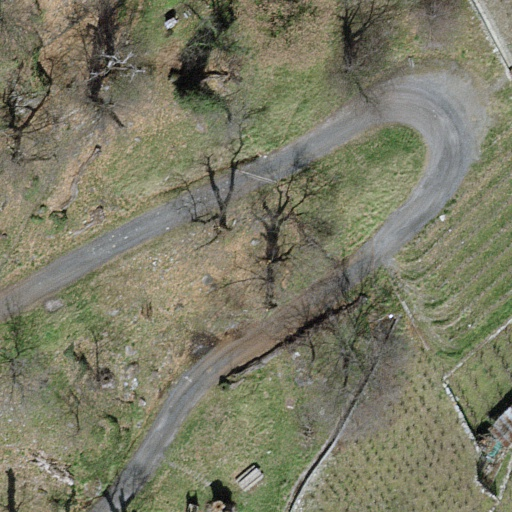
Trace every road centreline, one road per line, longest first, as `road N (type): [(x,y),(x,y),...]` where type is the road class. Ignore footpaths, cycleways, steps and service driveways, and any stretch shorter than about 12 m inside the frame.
road 1 (track): [(0,305),(393,99),(437,113),(446,157),(403,220)]
road 2 (residential): [(100,511),(190,384),(331,289),(403,220)]
